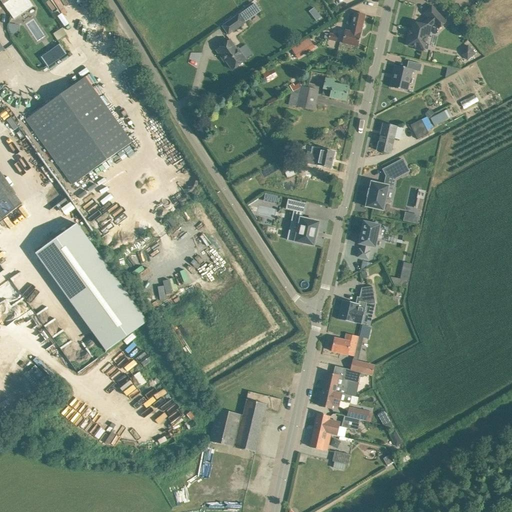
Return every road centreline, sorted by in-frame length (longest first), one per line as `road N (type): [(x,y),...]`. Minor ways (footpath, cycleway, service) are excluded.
road 1 (unclassified): [(319,318),(286,282),(102,0)]
road 2 (tertiary): [(319,318),(394,0)]
road 3 (tertiary): [(276,511),(319,318)]
